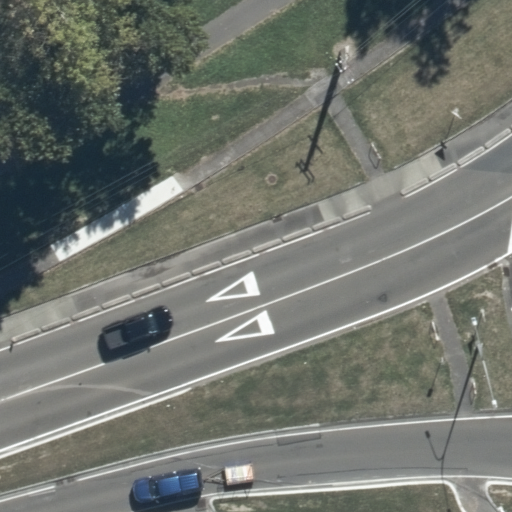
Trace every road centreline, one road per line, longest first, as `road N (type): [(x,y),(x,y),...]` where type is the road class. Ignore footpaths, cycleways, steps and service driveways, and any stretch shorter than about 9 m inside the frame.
road 1 (secondary): [(0,408),(124,369),(511,198)]
road 2 (secondary): [(511,447),(306,455),(88,511)]
